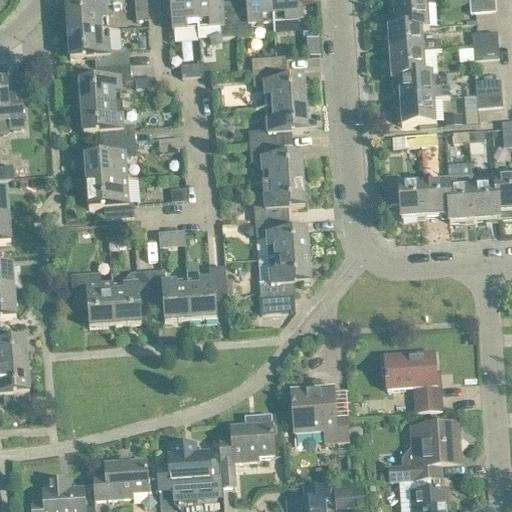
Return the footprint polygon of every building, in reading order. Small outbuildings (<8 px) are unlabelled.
[(134,0),(136,25),(149,24),(146,0),(134,0)] [(169,0),(172,35),(200,33),(197,0),(169,0)] [(237,40),(235,10),(235,6),(234,6),(234,11),(223,11),(221,0),(197,0),(200,33),(221,32),(222,41),(237,40)] [(273,26),(271,0),(245,0),(246,10),(235,10),(237,40),(253,39),(252,28),(273,26)] [(271,0),(273,26),(300,24),(297,0),(271,0)] [(392,0),(393,8),(426,6),(426,0),(392,0)] [(470,17),(475,17),(495,15),(494,2),(469,3),(470,17)] [(428,32),(426,6),(393,8),(395,32),(395,33),(421,31),(421,33),(428,32)] [(68,35),(108,32),(106,7),(66,10),(68,35)] [(395,33),(395,32),(388,32),(389,59),(423,56),(423,55),(441,53),(441,43),(422,45),(421,33),(421,31),(395,33)] [(109,56),(108,32),(68,35),(70,62),(95,61),(95,72),(130,69),(129,54),(109,56)] [(473,53),(497,51),(496,37),(472,39),(473,53)] [(473,65),(498,63),(497,51),(473,53),(473,65)] [(391,81),(425,79),(425,78),(423,56),(389,59),(391,81)] [(286,73),(285,61),(252,63),(253,75),(281,73),(286,73)] [(181,81),(211,79),(210,67),(180,69),(181,81)] [(131,83),(130,69),(95,72),(100,72),(101,83),(79,85),(81,109),(123,106),(121,87),(136,86),(136,93),(156,91),(155,81),(131,83)] [(282,85),(281,73),(253,75),(254,91),(265,90),(266,111),(305,108),(304,83),(282,85)] [(425,79),(391,81),(392,96),(399,96),(400,106),(433,104),(433,103),(449,102),(448,90),(432,91),(432,78),(425,78),(425,79)] [(7,85),(0,85),(0,136),(7,136),(9,133),(24,132),(22,97),(20,97),(21,100),(8,101),(7,85)] [(476,100),(501,98),(500,85),(475,86),(476,100)] [(477,113),(502,111),(501,98),(476,100),(477,113)] [(400,106),(402,130),(435,127),(433,104),(400,106)] [(125,132),(123,106),(81,109),(83,137),(105,135),(105,146),(136,144),(135,131),(125,132)] [(250,149),(283,147),(283,138),(307,136),(305,108),(266,111),(268,136),(249,137),(250,149)] [(503,152),(511,151),(511,125),(501,127),(503,152)] [(468,147),(485,146),(484,135),(467,136),(468,147)] [(453,148),(468,147),(467,136),(452,137),(453,148)] [(420,151),(437,149),(436,138),(419,139),(420,151)] [(405,152),(420,151),(419,139),(404,140),(405,152)] [(137,162),(136,144),(105,146),(105,147),(101,147),(101,148),(105,148),(106,159),(85,160),(87,186),(128,183),(126,163),(137,162)] [(280,161),(279,149),(284,149),(283,147),(250,149),(251,167),(263,167),(264,187),(303,184),(301,159),(280,161)] [(449,226),(474,225),(471,190),(472,190),(472,178),(448,180),(448,185),(448,192),(447,192),(449,219),(449,226)] [(400,188),(399,180),(385,181),(387,210),(400,209),(401,223),(425,221),(423,187),(400,188)] [(497,223),(499,223),(511,221),(511,180),(494,182),(494,189),(497,223)] [(130,210),(128,183),(87,186),(88,212),(110,211),(110,222),(104,222),(104,223),(134,221),(134,209),(130,210)] [(266,211),(255,212),(256,226),(289,224),(284,224),(283,213),(305,211),(303,184),(264,187),(266,211)] [(425,221),(449,219),(447,192),(448,192),(448,185),(423,187),(425,221)] [(471,190),(474,225),(497,223),(494,189),(472,190),(471,190)] [(0,218),(9,218),(7,195),(0,194),(0,218)] [(0,247),(11,246),(9,218),(0,218),(0,247)] [(289,224),(256,226),(257,243),(268,242),(269,263),(308,260),(306,234),(285,236),(284,225),(289,224)] [(106,242),(134,241),(136,241),(134,228),(105,230),(106,242)] [(310,286),(308,260),(269,263),(271,286),(259,287),(260,302),(294,300),(293,288),(310,286)] [(0,294),(14,293),(12,270),(0,270),(0,294)] [(226,283),(225,272),(209,273),(210,284),(187,286),(190,324),(216,322),(215,300),(226,300),(226,304),(227,304),(227,297),(226,283)] [(102,290),(101,276),(72,278),(75,312),(88,311),(89,331),(116,329),(113,289),(102,290)] [(166,287),(165,276),(149,277),(151,305),(151,310),(152,310),(152,305),(163,304),(164,326),(190,324),(187,286),(166,287)] [(116,329),(141,327),(140,306),(151,305),(149,277),(131,279),(124,286),(124,288),(113,289),(116,329)] [(239,288),(228,288),(229,302),(240,302),(239,288)] [(0,322),(16,322),(14,293),(0,294),(0,322)] [(0,334),(0,371),(28,370),(26,345),(1,346),(0,334)] [(395,409),(449,405),(446,357),(422,359),(420,340),(390,342),(391,349),(385,350),(387,386),(393,385),(395,409)] [(0,398),(30,397),(28,370),(0,371),(0,398)] [(335,421),(335,413),(333,393),(291,396),(293,416),(295,438),(324,436),(325,447),(348,446),(346,420),(335,421)] [(223,492),(235,491),(233,467),(258,465),(258,461),(274,460),(271,418),(257,419),(254,423),(255,429),(231,431),(231,443),(219,443),(223,492)] [(388,473),(389,485),(431,483),(440,482),(439,470),(458,469),(458,468),(454,468),(453,450),(456,450),(455,429),(409,432),(410,452),(401,462),(402,472),(388,473)] [(169,468),(157,469),(159,493),(172,493),(171,489),(211,487),(209,455),(196,456),(195,448),(194,448),(195,450),(186,451),(186,448),(170,449),(171,457),(168,458),(169,468)] [(95,505),(132,502),(132,498),(148,497),(146,465),(105,468),(106,479),(94,480),(95,505)] [(431,483),(399,485),(400,511),(446,511),(448,511),(447,494),(432,495),(431,483)] [(70,492),(70,484),(69,484),(69,486),(60,487),(60,485),(45,486),(45,494),(43,494),(43,505),(32,505),(31,511),(84,511),(84,491),(70,492)] [(324,511),(323,503),(330,502),(329,489),(304,491),(305,504),(288,505),(288,511),(324,511)]
